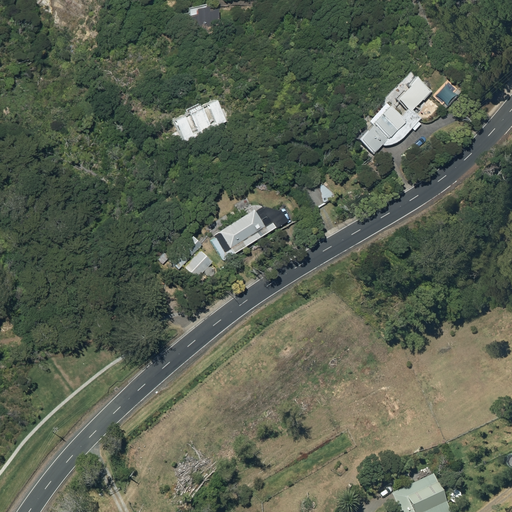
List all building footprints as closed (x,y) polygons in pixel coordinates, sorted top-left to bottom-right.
[(205,11),(191,14),(192,18),(184,20),(186,30),(198,28),(199,32),(213,29),(212,25),(218,23),(215,9),(205,11)] [(358,140),(373,155),(383,145),(386,147),(393,145),(401,140),(412,129),(414,131),(421,125),(418,122),(421,119),(412,111),(423,100),(423,101),(431,93),(416,78),(408,87),(409,88),(397,100),(408,111),(401,119),(386,105),(370,122),(374,126),(367,133),(366,132),(358,140)] [(448,80),(433,96),(443,105),(458,89),(448,80)] [(214,101),(173,122),(183,144),(225,123),(214,101)] [(325,179),(311,186),(321,203),(334,196),(325,179)] [(254,210),(209,239),(223,262),(289,221),(281,209),(263,207),(256,212),(254,210)] [(192,237),(168,262),(178,271),(202,246),(192,237)] [(212,263),(200,251),(184,267),(196,279),(212,263)] [(164,254),(157,261),(161,265),(168,258),(164,254)] [(453,511),(435,473),(393,493),(401,511),(453,511)]
